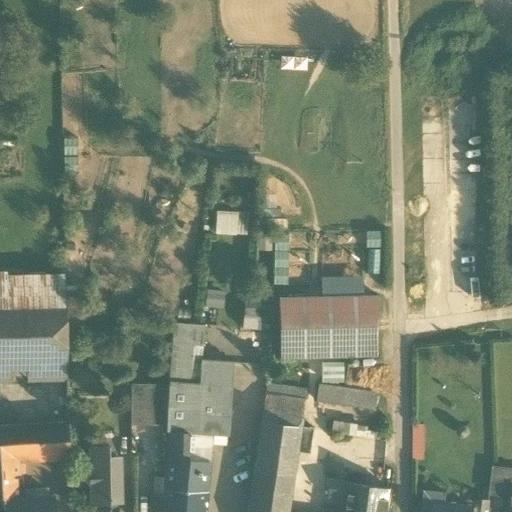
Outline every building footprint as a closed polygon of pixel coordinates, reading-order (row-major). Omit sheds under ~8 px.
[(215,233),(234,235),(236,214),(236,213),(216,212),(215,233)] [(234,235),(246,235),(247,214),(236,214),(234,235)] [(287,284),(288,233),(274,233),(272,283),(287,284)] [(0,306),(65,305),(64,273),(6,274),(6,271),(0,270),(0,306)] [(319,278),(319,298),(362,296),(361,277),(319,278)] [(205,289),(203,307),(222,309),(224,291),(205,289)] [(277,299),(279,359),(378,356),(377,296),(362,296),(319,298),(277,299)] [(0,364),(7,364),(24,364),(45,363),(66,363),(65,305),(0,306),(0,364)] [(247,328),(263,329),(265,307),(249,306),(247,328)] [(191,345),(201,347),(203,326),(173,323),(171,343),(191,345)] [(165,431),(187,433),(212,434),(227,436),(232,362),(200,360),(198,379),(188,378),(191,345),(171,343),(167,383),(165,431)] [(200,360),(201,347),(191,345),(188,378),(198,379),(200,360)] [(25,381),(45,381),(45,363),(24,364),(25,381)] [(66,363),(45,363),(45,381),(66,381),(66,363)] [(340,363),(325,365),(326,379),(342,377),(340,363)] [(266,384),(261,421),(299,427),(305,390),(266,384)] [(130,426),(147,426),(147,386),(130,386),(130,426)] [(162,386),(147,386),(147,426),(161,426),(162,386)] [(315,401),(375,410),(377,397),(317,388),(315,401)] [(300,427),(299,427),(261,421),(251,487),(290,493),(296,452),(300,427)] [(0,427),(0,501),(3,501),(3,499),(22,498),(18,462),(68,459),(67,423),(0,427)] [(424,425),(413,425),(413,460),(424,460),(424,425)] [(462,439),(466,437),(469,433),(467,429),(463,426),(458,428),(456,432),(457,437),(462,439)] [(296,452),(309,454),(313,429),(300,427),(296,452)] [(165,431),(162,491),(206,493),(209,463),(184,460),(185,453),(187,453),(187,433),(165,431)] [(209,463),(212,434),(187,433),(187,453),(185,453),(184,460),(209,463)] [(87,447),(89,506),(109,505),(109,501),(119,501),(118,459),(108,460),(108,446),(87,447)] [(489,493),(511,496),(510,480),(511,479),(511,469),(492,467),(489,493)] [(329,496),(348,499),(350,484),(331,481),(329,496)] [(387,511),(391,490),(350,484),(348,499),(345,511),(387,511)] [(286,511),(290,493),(251,487),(247,511),(286,511)] [(204,511),(206,493),(162,491),(162,495),(161,511),(204,511)] [(434,504),(435,492),(423,491),(421,511),(433,511),(434,504)] [(435,492),(434,504),(444,505),(445,493),(435,492)] [(149,511),(161,511),(162,495),(150,495),(149,511)] [(3,501),(3,511),(52,511),(52,496),(22,498),(3,499),(3,501)] [(474,511),(486,511),(488,504),(475,502),(474,511)]
